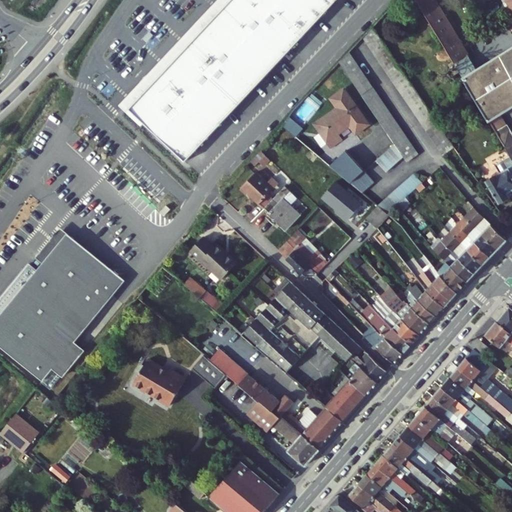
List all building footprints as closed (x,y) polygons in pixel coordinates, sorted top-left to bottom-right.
[(122,105),(186,164),(340,0),(221,0),(162,63),(152,74),(145,81),(122,105)] [(420,0),(492,122),(511,110),(511,0),(507,0),(511,10),(511,52),(479,71),(437,0),(420,0)] [(456,150),(377,31),(367,41),(445,156),(456,150)] [(353,56),(344,65),(398,146),(379,163),(389,174),(407,159),(411,164),(422,157),(353,56)] [(365,138),(378,129),(354,94),(341,103),(347,112),(324,128),(329,136),(323,140),(330,151),(336,147),(340,152),(352,144),(347,138),(359,130),(365,138)] [(498,133),(511,156),(511,157),(511,131),(510,127),(498,133)] [(260,169),(269,159),(264,155),(255,165),(260,169)] [(495,165),(500,173),(486,182),(499,204),(510,198),(509,195),(511,193),(511,157),(511,156),(495,165)] [(347,163),(346,164),(339,173),(365,195),(377,184),(368,173),(363,177),(347,163)] [(270,186),(260,176),(245,192),(250,197),(251,195),(267,210),(277,200),(272,196),(280,186),(274,181),(270,186)] [(425,186),(416,176),(380,208),(390,217),(425,186)] [(290,197),(284,192),(277,200),(267,210),(284,225),(283,227),(289,232),(304,216),(287,200),(290,197)] [(160,213),(164,216),(170,209),(166,206),(160,213)] [(390,217),(380,208),(367,222),(376,231),(390,217)] [(466,219),(499,252),(509,242),(475,210),(466,219)] [(459,226),(470,237),(476,243),(492,259),(499,252),(466,219),(459,226)] [(452,234),(463,245),(470,237),(459,226),(452,234)] [(81,340),(131,281),(76,234),(68,228),(44,257),(50,262),(0,322),(0,339),(43,375),(58,388),(91,348),(81,340)] [(312,239),(302,230),(282,252),(311,278),(320,278),(322,275),(318,271),(331,256),(326,252),(322,258),(307,245),(312,239)] [(443,243),(454,254),(460,260),(476,276),(484,267),(469,251),(463,245),(452,234),(443,243)] [(326,252),(312,239),(307,245),(322,258),(326,252)] [(218,251),(207,242),(195,255),(227,283),(241,268),(220,249),(218,251)] [(445,263),(454,254),(443,243),(434,252),(445,263)] [(492,259),(476,243),(469,251),(484,267),(492,259)] [(356,254),(349,260),(355,267),(363,261),(356,254)] [(476,276),(460,260),(452,269),(467,285),(476,276)] [(467,285),(452,269),(447,264),(437,275),(440,279),(457,296),(467,285)] [(438,281),(427,271),(423,276),(452,302),(457,296),(440,279),(438,281)] [(419,281),(430,291),(426,295),(446,309),(452,302),(423,276),(419,281)] [(337,288),(340,284),(333,277),(329,281),(337,288)] [(213,292),(198,280),(190,289),(204,302),(213,292)] [(324,338),(346,359),(351,363),(353,360),(357,356),(361,352),(364,348),(290,280),(278,292),(279,293),(277,296),(279,298),(243,336),(291,377),(324,338)] [(384,300),(420,339),(431,326),(407,306),(405,306),(398,297),(392,291),(384,300)] [(415,292),(412,294),(415,297),(437,320),(446,309),(426,295),(422,299),(415,292)] [(408,302),(402,295),(398,297),(405,306),(407,306),(431,326),(437,320),(415,297),(408,302)] [(413,348),(420,339),(384,300),(375,309),(413,348)] [(367,318),(379,330),(389,339),(405,356),(413,348),(375,309),(373,307),(368,312),(358,302),(354,305),(367,318)] [(511,334),(511,308),(510,307),(496,323),(511,334)] [(379,330),(367,318),(357,327),(397,365),(405,356),(389,339),(386,342),(376,333),(379,330)] [(511,334),(496,323),(485,336),(502,349),(507,342),(511,345),(511,334)] [(489,350),(480,343),(474,350),(483,358),(489,350)] [(230,377),(241,387),(251,375),(220,350),(211,361),(230,377)] [(483,358),(474,350),(457,370),(500,406),(510,393),(500,384),(494,391),(488,386),(501,371),(483,358)] [(353,360),(355,362),(361,367),(380,385),(390,373),(370,354),(362,361),(357,356),(353,360)] [(218,390),(230,377),(211,361),(208,358),(197,371),(218,390)] [(173,372),(172,374),(152,362),(137,386),(173,408),(189,381),(173,372)] [(356,373),(358,376),(353,382),(370,397),(380,385),(361,367),(356,373)] [(500,406),(457,370),(450,379),(464,391),(468,387),(506,420),(510,414),(500,406)] [(283,404),(251,375),(241,387),(261,403),(262,402),(282,420),(283,418),(323,452),(346,425),(329,409),(320,419),(308,433),(299,425),(287,415),(293,407),(286,401),(283,404)] [(335,396),(338,399),(335,402),(352,418),(370,397),(353,382),(350,379),(335,396)] [(464,391),(450,379),(442,389),(468,411),(485,426),(491,419),(468,400),(471,397),(464,391)] [(468,411),(442,389),(433,399),(448,411),(451,407),(463,417),(468,411)] [(511,412),(511,394),(510,393),(500,406),(510,414),(511,412)] [(448,411),(433,399),(425,409),(457,435),(466,442),(470,438),(462,431),(444,416),(448,411)] [(292,452),(309,467),(323,452),(283,418),(282,420),(262,402),(251,417),(271,434),(277,427),(298,445),(292,452)] [(352,418),(335,402),(329,409),(346,425),(352,418)] [(457,435),(425,409),(417,419),(431,431),(446,443),(449,439),(452,441),(457,435)] [(320,419),(311,411),(299,425),(308,433),(320,419)] [(462,431),(466,427),(448,411),(444,416),(462,431)] [(37,432),(16,415),(0,435),(21,452),(37,432)] [(431,431),(417,419),(409,428),(441,455),(444,451),(427,436),(431,431)] [(441,455),(409,428),(401,438),(432,465),(435,462),(437,460),(449,470),(452,465),(441,455)] [(42,436),(37,432),(21,452),(23,454),(26,456),(42,436)] [(461,449),(466,442),(457,435),(452,441),(461,449)] [(432,465),(401,438),(392,448),(435,484),(436,485),(440,480),(428,470),(431,467),(432,465)] [(435,484),(392,448),(384,458),(405,476),(409,471),(431,490),(435,484)] [(405,476),(384,458),(376,467),(408,494),(419,504),(423,499),(401,481),(405,476)] [(460,471),(452,465),(449,470),(437,460),(435,462),(454,478),(460,471)] [(244,462),(213,498),(229,511),(269,511),(284,496),(244,462)] [(55,465),(51,471),(65,483),(70,477),(55,465)] [(408,494),(376,467),(368,477),(383,489),(388,493),(391,489),(403,500),(408,494)] [(436,485),(445,493),(452,485),(431,467),(428,470),(440,480),(436,485)] [(383,489),(368,477),(360,487),(389,511),(392,511),(395,509),(378,495),(383,489)] [(389,511),(360,487),(347,502),(359,511),(363,511),(370,505),(378,511),(389,511)] [(359,511),(347,502),(341,497),(332,507),(337,511),(359,511)]
